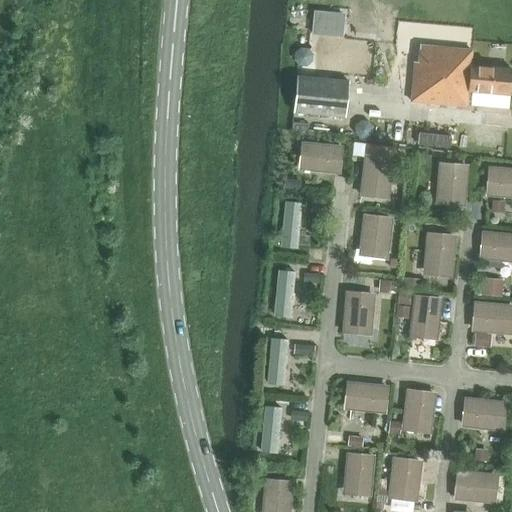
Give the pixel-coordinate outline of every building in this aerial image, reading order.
[(421,34),(422,11),(406,10),(405,33),(421,34)] [(311,52),(337,56),(343,16),(317,12),(311,52)] [(474,90),(509,93),(511,67),(471,63),(472,50),(419,45),(418,61),(414,60),(413,74),(410,74),(409,79),(413,80),(411,100),(468,105),(469,93),(474,93),(474,90)] [(386,84),(387,68),(356,67),(355,83),(386,84)] [(346,117),(349,81),(297,76),(294,112),(346,117)] [(420,133),(418,144),(449,147),(450,137),(420,133)] [(345,147),(302,142),(299,170),(342,175),(345,147)] [(353,148),(352,158),(361,159),(362,149),(353,148)] [(367,157),(363,196),(391,199),(396,160),(367,157)] [(441,165),(438,203),(467,205),(470,167),(441,165)] [(511,169),(490,168),(488,197),(511,198),(511,169)] [(285,178),(284,188),(298,189),(299,180),(285,178)] [(286,201),(281,246),(298,248),(302,203),(286,201)] [(493,203),(492,212),(504,212),(504,204),(493,203)] [(313,204),(312,213),(326,214),(327,205),(313,204)] [(443,209),(442,220),(453,221),(454,210),(443,209)] [(364,217),(360,255),(389,259),(393,220),(364,217)] [(511,235),(485,232),(482,261),(511,264),(511,235)] [(428,236),(425,274),(454,277),(457,238),(428,236)] [(407,276),(423,277),(424,266),(408,266),(407,276)] [(279,270),(275,315),(291,316),(295,272),(279,270)] [(307,273),(307,282),(319,283),(320,274),(307,273)] [(408,278),(407,286),(419,288),(420,279),(408,278)] [(483,279),(482,295),(502,297),(503,281),(483,279)] [(383,280),(382,292),(395,293),(396,281),(383,280)] [(306,307),(307,289),(297,288),(296,307),(306,307)] [(399,290),(398,303),(410,305),(411,291),(399,290)] [(346,295),(343,333),(372,335),(375,297),(346,295)] [(415,297),(410,336),(439,339),(443,301),(415,297)] [(511,305),(477,303),(475,332),(511,334),(511,305)] [(398,306),(397,315),(408,316),(409,307),(398,306)] [(281,317),(280,327),(307,329),(308,319),(281,317)] [(475,334),(475,345),(488,346),(489,335),(475,334)] [(272,338),(267,383),(284,384),(288,340),(272,338)] [(296,345),(296,354),(314,355),(315,346),(296,345)] [(388,387),(350,383),(347,412),(385,415),(388,387)] [(407,393),(402,431),(431,435),(435,396),(407,393)] [(505,403),(467,399),(464,428),(502,432),(505,403)] [(265,406),(261,451),(277,452),(282,408),(265,406)] [(293,411),(293,420),(306,421),(306,412),(293,411)] [(390,421),(389,433),(397,434),(398,422),(390,421)] [(478,448),(492,449),(492,436),(478,435),(478,448)] [(349,436),(348,446),(362,448),(363,438),(349,436)] [(476,453),(475,460),(487,461),(488,454),(476,453)] [(347,455),(344,494),(373,496),(376,458),(347,455)] [(394,459),(390,498),(418,501),(423,462),(394,459)] [(497,476),(459,471),(456,500),(494,504),(497,476)] [(266,481),(265,511),(292,511),(295,483),(266,481)] [(252,484),(250,503),(260,504),(262,485),(252,484)] [(378,489),(377,501),(386,502),(388,491),(378,489)]
